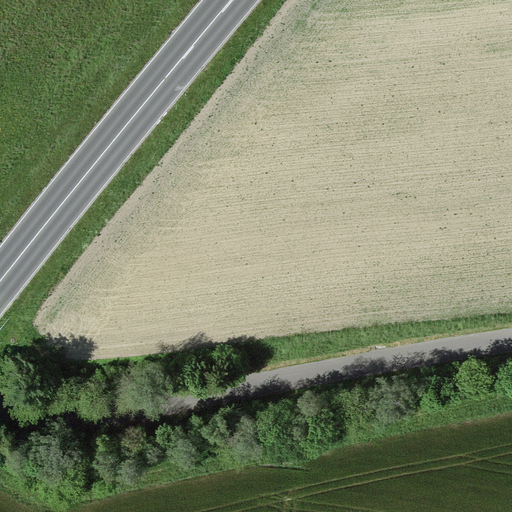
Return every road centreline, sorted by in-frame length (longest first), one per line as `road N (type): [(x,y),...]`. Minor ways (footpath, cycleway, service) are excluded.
road 1 (tertiary): [(511,339),(85,412),(0,403)]
road 2 (primary): [(0,281),(229,0)]
